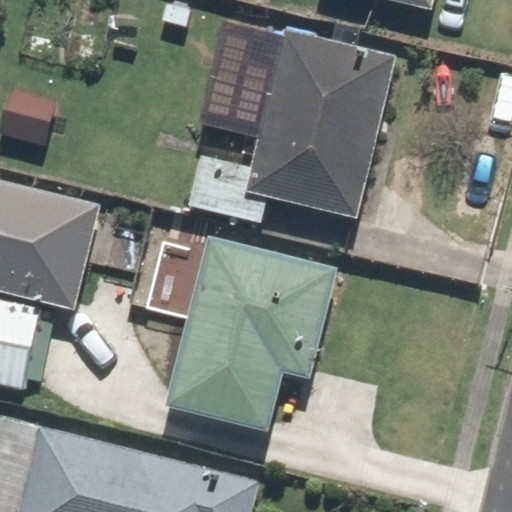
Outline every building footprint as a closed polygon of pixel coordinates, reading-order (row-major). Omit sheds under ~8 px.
[(271,221),(278,193),(369,215),(409,53),(297,26),(295,36),(238,22),(212,125),(252,135),(248,151),(267,156),(265,165),(210,152),(198,203),(271,221)] [(66,97),(20,85),(8,131),(54,143),(66,97)] [(0,175),(0,279),(86,297),(106,198),(0,175)] [(350,265),(222,233),(218,249),(174,238),(157,306),(202,317),(180,403),(281,428),(296,368),(323,374),(350,265)] [(47,305),(0,295),(0,381),(30,388),(47,305)] [(262,511),(271,478),(53,425),(31,511),(262,511)]
